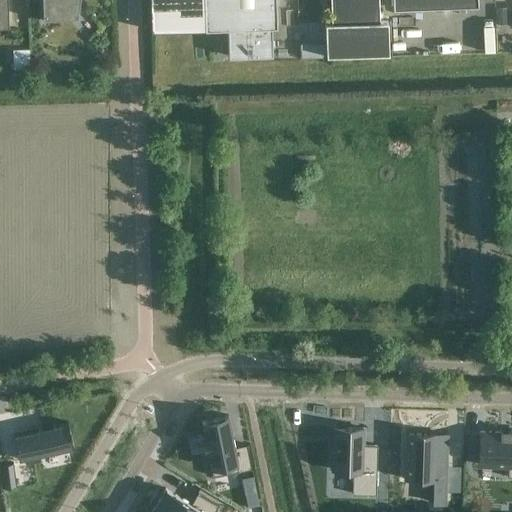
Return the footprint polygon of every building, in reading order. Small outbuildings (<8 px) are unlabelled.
[(41,0),(43,20),(44,20),(44,17),(77,16),(77,15),(78,0),(41,0)] [(227,27),(271,25),(276,25),(275,0),(147,0),(149,31),(227,27)] [(329,0),(331,22),(325,22),(326,54),(388,52),(386,20),(378,20),(377,0),(329,0)] [(271,25),(227,27),(228,55),(272,53),(271,25)] [(227,414),(201,419),(204,434),(201,435),(204,451),(207,450),(212,475),(251,467),(246,443),(233,445),(227,414)] [(67,421),(12,433),(18,458),(72,446),(67,421)] [(356,449),(357,426),(333,425),(331,474),(345,475),(345,492),(375,493),(376,450),(356,449)] [(511,431),(479,430),(478,463),(507,464),(507,476),(511,475),(511,431)] [(405,432),(403,477),(432,478),(432,501),(444,502),(446,433),(405,432)] [(164,486),(152,508),(158,511),(212,511),(218,504),(196,491),(190,502),(164,486)]
